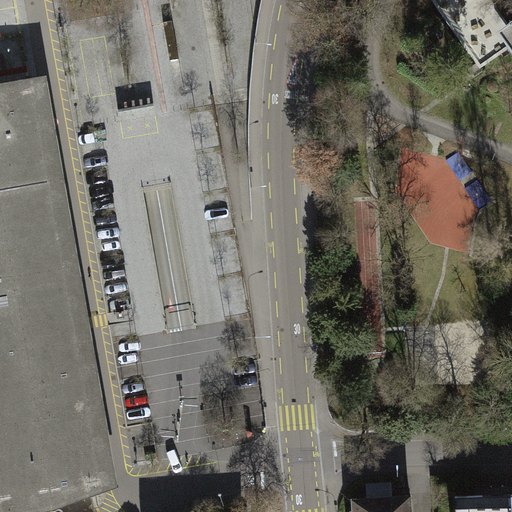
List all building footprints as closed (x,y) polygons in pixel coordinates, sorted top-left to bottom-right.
[(509,48),(497,32),(474,0),(431,0),(480,68),(509,48)] [(511,21),(497,32),(509,48),(511,52),(511,21)] [(0,511),(37,511),(56,509),(118,486),(46,76),(0,83),(0,511)] [(366,483),(367,499),(392,497),(391,481),(366,483)] [(472,495),(455,495),(455,511),(511,511),(511,486),(472,487),(472,495)] [(410,511),(410,496),(392,497),(367,499),(354,499),(354,511),(410,511)]
